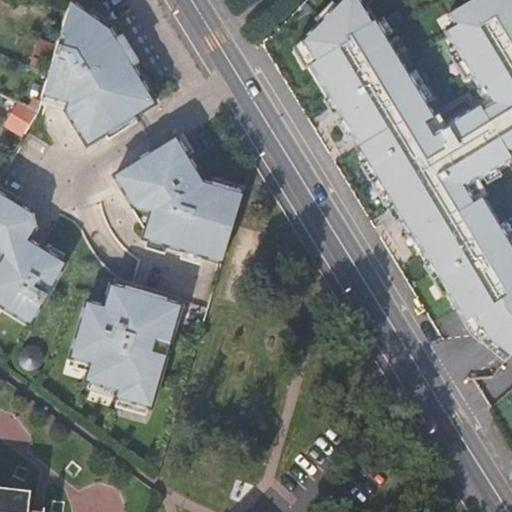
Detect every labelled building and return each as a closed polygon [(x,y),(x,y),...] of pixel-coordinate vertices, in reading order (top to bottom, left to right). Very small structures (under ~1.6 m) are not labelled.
[(311,66),(359,147),(357,148),(410,238),(412,236),(471,336),(501,359),(511,346),(511,242),(486,200),(479,205),(468,187),(511,163),(511,0),(481,0),(455,16),(462,27),(451,34),(489,96),(491,94),(499,107),(488,114),(486,109),(439,138),(431,126),(440,120),(381,22),(376,24),(361,0),(341,0),(302,42),(315,63),(311,66)] [(60,90),(71,95),(76,102),(63,110),(86,147),(153,105),(108,32),(72,5),(69,9),(44,96),(57,100),(60,90)] [(60,90),(57,100),(44,96),(42,103),(63,110),(76,102),(71,95),(60,90)] [(21,100),(5,124),(24,135),(39,111),(21,100)] [(114,177),(133,208),(151,213),(143,239),(155,243),(156,239),(223,259),(242,197),(203,185),(174,139),(114,177)] [(34,228),(34,215),(0,194),(0,253),(5,257),(0,264),(0,305),(30,324),(64,264),(26,241),(34,228)] [(86,303),(69,358),(90,364),(84,381),(116,391),(114,398),(149,409),(165,358),(149,353),(153,340),(169,345),(180,307),(110,286),(104,308),(86,303)] [(165,358),(169,345),(153,340),(149,353),(165,358)] [(33,345),(27,345),(23,347),(20,350),(18,354),(17,359),(19,363),(22,367),(27,369),(32,369),(36,368),(40,365),(42,360),(42,356),(40,352),(37,348),(33,345)] [(30,492),(0,488),(0,511),(38,511),(28,510),(30,492)]
